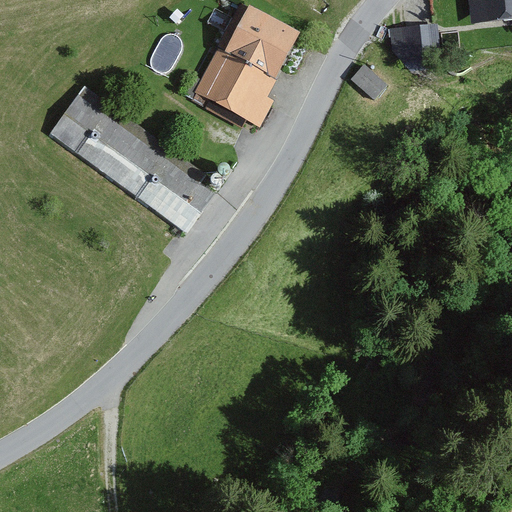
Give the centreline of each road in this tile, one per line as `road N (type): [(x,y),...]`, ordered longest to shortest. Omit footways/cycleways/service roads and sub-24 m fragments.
road 1 (residential): [(382,0),(350,41),(227,255),(85,398),(0,453)]
road 2 (track): [(113,511),(110,374)]
